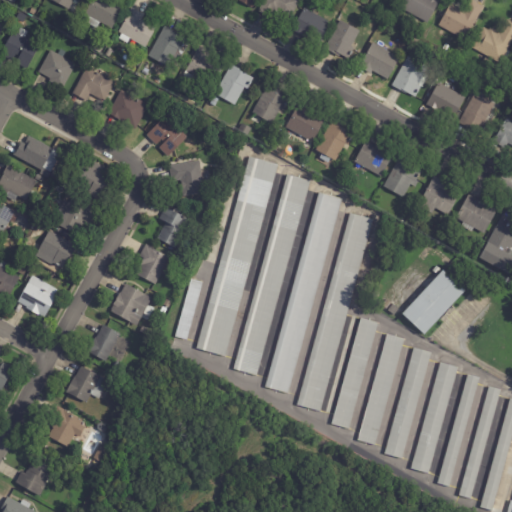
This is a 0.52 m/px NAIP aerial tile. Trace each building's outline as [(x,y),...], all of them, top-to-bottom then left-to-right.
[(73,0),(69,8),(53,0),(73,0)] [(92,0),(112,0),(124,6),(113,28),(101,21),(97,28),(85,21),(88,14),(85,13),(92,0)] [(256,0),(252,8),(239,0),(256,0)] [(269,17),(258,11),(264,0),(300,0),(288,21),(274,13),(271,18),(269,17)] [(440,0),(428,23),(401,7),(404,0),(440,0)] [(474,0),(476,1),(485,6),(465,40),(440,25),(452,3),(465,11),(471,0),(474,0)] [(133,8),(145,15),(142,20),(156,28),(146,45),(131,37),(128,42),(120,38),(122,33),(119,31),(132,8),(133,8)] [(301,34),(293,30),(305,8),(332,22),(320,44),(301,34)] [(509,20),(511,21),(511,44),(509,50),(511,51),(506,62),(492,54),(490,57),(473,48),(484,27),(489,30),(490,28),(501,33),(508,19),(509,20)] [(348,24),(361,31),(352,47),(354,48),(349,58),(342,55),(342,57),(325,48),(340,20),(348,24)] [(166,26),(175,31),(174,32),(188,40),(182,52),(178,49),(169,66),(149,56),(165,25),(166,26)] [(40,45),(27,69),(17,63),(20,56),(16,54),(13,60),(1,54),(13,30),(18,33),(21,28),(28,32),(25,37),(40,45)] [(377,45),(401,58),(390,77),(374,69),(371,74),(360,67),(373,43),(377,45)] [(202,47),(212,53),(209,58),(223,66),(213,85),(186,70),(199,46),(202,47)] [(48,77),(39,72),(51,50),(58,54),(61,49),(66,52),(63,57),(76,64),(64,86),(48,77)] [(424,74),(418,84),(422,86),(416,97),(404,90),(404,92),(392,85),(408,56),(428,67),(424,74)] [(233,65),(242,69),(241,70),(254,78),(248,88),(246,87),(235,105),(215,94),(232,64),(233,65)] [(450,72),(453,66),(459,68),(457,75),(450,72)] [(115,83),(105,101),(91,93),(87,100),(73,93),(87,67),(115,83)] [(466,97),(455,119),(428,104),(439,83),(466,97)] [(270,85),(284,93),(283,95),(291,99),(284,110),(281,108),(273,123),(263,118),(259,125),(249,120),(269,84),(270,85)] [(493,96),(490,101),(495,104),(490,113),(496,116),(486,135),(473,129),(473,130),(459,123),(479,87),(494,95),(493,96)] [(118,119),(108,114),(122,90),(149,105),(137,127),(122,118),(121,121),(118,119)] [(215,97),(219,99),(215,106),(211,103),(215,97)] [(303,105),(312,109),(309,114),(314,117),(315,114),(326,120),(315,141),(287,127),(299,103),(303,105)] [(157,144),(147,135),(167,115),(188,137),(168,158),(159,149),(165,143),(162,140),(157,144)] [(504,147),(495,142),(508,118),(511,120),(511,144),(509,143),(507,149),(504,147)] [(333,121),(344,126),(343,127),(355,133),(349,145),(346,144),(337,161),(332,158),(329,163),(319,157),(321,152),(317,150),(332,120),(333,121)] [(242,123),(252,128),(249,134),(239,130),(242,123)] [(223,134),(226,140),(217,143),(215,137),(223,134)] [(53,149),(61,154),(48,178),(40,174),(42,170),(13,155),(20,141),(25,143),(29,136),(53,149)] [(369,141),(394,154),(383,176),(355,162),(366,140),(369,141)] [(235,148),(229,154),(225,150),(230,144),(235,148)] [(403,158),(413,163),(412,165),(422,170),(414,186),(411,185),(405,197),(385,187),(400,156),(403,158)] [(250,157),(279,165),(226,357),(197,349),(250,157)] [(201,167),(205,193),(185,196),(182,180),(173,181),(170,165),(200,160),(201,167)] [(114,178),(103,202),(88,195),(90,191),(73,183),(82,163),(93,167),(95,162),(104,166),(101,172),(114,178)] [(0,181),(3,176),(4,173),(8,165),(37,181),(26,201),(18,196),(15,202),(5,196),(7,194),(0,190),(0,181)] [(55,171),(59,174),(56,180),(51,177),(54,171),(55,171)] [(288,175),(311,181),(257,376),(234,370),(288,175)] [(436,176),(447,182),(444,188),(459,196),(449,215),(436,208),(433,214),(423,208),(426,203),(421,200),(435,176),(436,176)] [(319,193),(342,199),(289,394),(266,387),(319,193)] [(474,198),(498,211),(485,234),(475,228),(473,232),(462,226),(464,222),(456,218),(469,195),(474,198)] [(96,211),(83,237),(58,225),(64,213),(59,211),(67,196),(96,211)] [(0,203),(15,212),(13,215),(17,218),(15,223),(10,220),(0,237),(0,203)] [(174,211),(190,220),(181,237),(186,240),(181,251),(158,239),(167,222),(160,218),(166,206),(174,211)] [(351,213),(374,220),(321,412),(298,405),(351,213)] [(511,220),(511,270),(510,274),(480,257),(504,215),(511,220)] [(59,228),(69,234),(67,237),(57,231),(59,228)] [(77,246),(69,261),(67,260),(63,268),(53,262),(52,265),(36,256),(50,231),(77,246)] [(140,256),(146,244),(169,257),(165,264),(173,268),(168,277),(162,273),(156,284),(136,274),(144,259),(140,256)] [(0,294),(0,264),(2,261),(8,264),(5,270),(20,278),(8,299),(0,294)] [(17,272),(20,266),(27,270),(24,276),(17,272)] [(437,266),(441,269),(437,274),(433,271),(437,266)] [(452,305),(424,335),(402,314),(443,271),(465,291),(452,305)] [(194,280),(203,283),(187,340),(175,337),(192,279),(194,280)] [(40,288),(56,297),(45,318),(27,308),(28,307),(18,302),(29,282),(40,288)] [(150,317),(149,317),(144,314),(137,326),(111,311),(114,305),(113,305),(120,293),(121,293),(126,284),(152,299),(148,307),(153,310),(150,317)] [(168,307),(164,305),(167,299),(172,302),(169,308),(168,307)] [(392,303),(387,309),(383,306),(388,300),(392,303)] [(393,304),(399,309),(395,315),(389,310),(393,304)] [(362,319),(379,323),(349,429),(332,425),(362,319)] [(119,336),(106,361),(88,352),(96,338),(97,338),(104,325),(121,334),(119,336)] [(143,326),(151,331),(148,336),(140,331),(143,326)] [(388,335),(405,340),(376,446),(358,441),(388,335)] [(415,348),(432,353),(403,459),(385,454),(415,348)] [(0,361),(14,370),(1,394),(0,393),(0,361)] [(120,364),(121,364),(117,371),(113,368),(117,362),(120,364)] [(441,363),(459,368),(429,474),(412,469),(441,363)] [(108,382),(99,399),(91,395),(86,403),(67,392),(75,377),(75,378),(81,366),(109,381),(108,382)] [(477,377),(480,378),(450,487),(439,484),(469,375),(477,377)] [(477,475),(471,498),(460,495),(489,387),(500,390),(477,475)] [(492,511),(481,508),(510,399),(511,399),(511,439),(492,511)] [(85,427),(79,438),(75,436),(68,448),(48,436),(52,429),(46,425),(51,418),(52,418),(58,407),(83,421),(81,424),(85,427)] [(101,446),(109,451),(102,464),(93,458),(101,446)] [(16,483),(22,472),(26,474),(34,460),(54,471),(40,496),(16,483)] [(22,503),(23,500),(31,505),(29,509),(35,511),(1,511),(3,510),(1,509),(7,498),(21,505),(22,503)]
